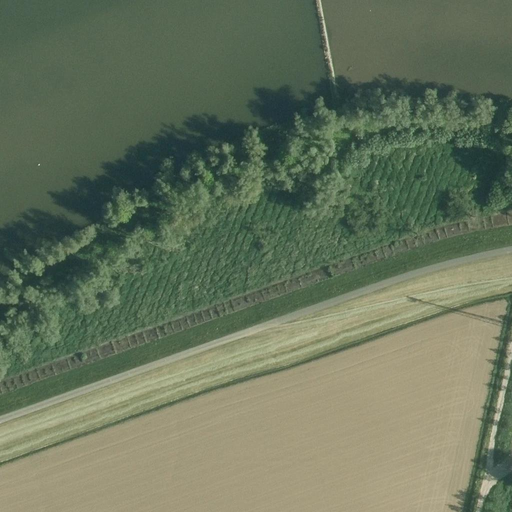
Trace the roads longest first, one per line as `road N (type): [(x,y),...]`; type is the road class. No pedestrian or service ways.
road 1 (unclassified): [(511,248),(453,260),(0,419)]
road 2 (track): [(259,327),(511,282)]
road 3 (track): [(511,361),(480,511)]
